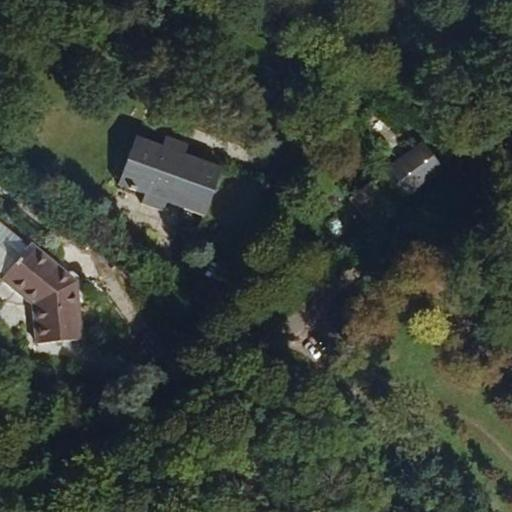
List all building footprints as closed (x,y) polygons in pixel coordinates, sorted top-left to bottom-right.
[(474,143),(463,129),(450,139),(461,154),(474,143)] [(204,218),(223,169),(187,154),(163,145),(137,135),(119,184),(145,194),(141,203),(165,212),(168,204),(204,218)] [(187,154),(190,145),(167,136),(163,145),(187,154)] [(404,198),(437,172),(416,147),(383,173),(404,198)] [(404,198),(383,173),(369,186),(389,211),(404,198)] [(25,243),(0,226),(0,278),(1,279),(25,243)] [(80,339),(76,279),(25,243),(1,279),(34,303),(36,342),(80,339)]
